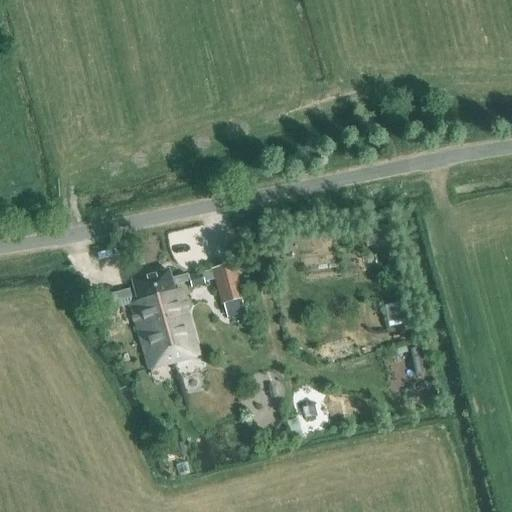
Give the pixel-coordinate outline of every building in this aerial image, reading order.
[(393,243),(391,225),(371,227),(373,245),(393,243)] [(318,262),(338,262),(339,233),(305,233),(305,254),(318,254),(318,262)] [(211,270),(221,305),(243,299),(233,264),(211,270)] [(149,372),(199,357),(186,312),(179,289),(173,291),(170,282),(167,272),(131,282),(137,303),(129,305),(149,372)] [(188,276),(191,288),(205,284),(202,272),(188,276)] [(113,309),(110,297),(98,301),(101,313),(113,309)] [(385,305),(391,327),(407,323),(402,301),(385,305)] [(298,419),(286,421),(291,440),(302,437),(298,419)] [(176,446),(178,458),(186,457),(183,444),(176,446)]
